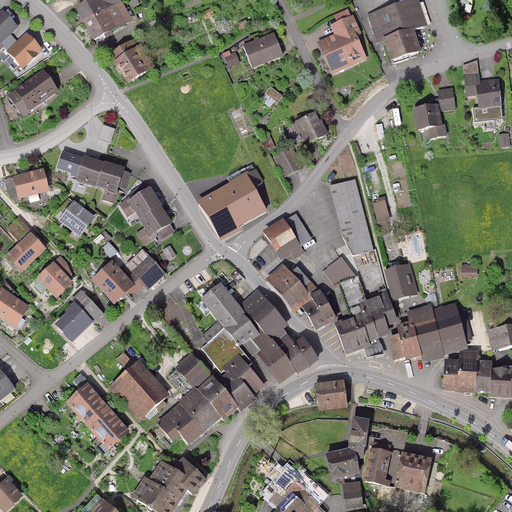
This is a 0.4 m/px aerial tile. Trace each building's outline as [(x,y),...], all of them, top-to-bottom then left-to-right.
[(87,0),(76,6),(83,21),(121,1),(120,0),(87,0)] [(83,21),(93,39),(132,20),(123,0),(121,1),(83,21)] [(426,25),(418,0),(411,0),(367,14),(377,43),(384,41),(390,60),(392,60),(409,54),(422,50),(415,28),(426,25)] [(202,11),(206,19),(215,15),(212,8),(202,11)] [(19,26),(3,9),(0,11),(0,43),(1,43),(11,34),(19,26)] [(334,33),(317,41),(332,74),(368,59),(357,35),(362,33),(353,15),(351,16),(348,9),(334,15),(336,21),(330,24),(334,33)] [(246,20),(238,23),(241,30),(249,27),(246,20)] [(23,69),(43,50),(27,32),(18,41),(7,50),(7,51),(23,69)] [(244,44),(252,68),(283,56),(274,32),(244,44)] [(7,50),(18,41),(11,34),(1,43),(7,50)] [(111,53),(128,83),(156,66),(142,43),(138,46),(134,39),(111,53)] [(236,51),(223,56),(228,69),(240,64),(236,51)] [(409,54),(392,60),(393,64),(410,59),(409,54)] [(477,60),(462,65),(463,74),(479,73),(477,60)] [(58,90),(44,69),(7,95),(22,116),(24,116),(31,111),(30,110),(58,90)] [(465,75),(467,97),(477,96),(478,107),(473,107),(474,121),(484,120),(495,119),(503,118),(499,79),(480,81),(479,74),(465,75)] [(283,96),(270,86),(265,94),(266,94),(275,101),(277,103),(283,96)] [(413,109),(416,130),(428,128),(429,139),(448,136),(446,123),(443,123),(441,112),(456,110),(453,88),(438,91),(439,99),(436,100),(436,105),(413,109)] [(275,101),(266,94),(261,100),(270,107),(275,101)] [(294,120),(305,144),(329,133),(322,119),(320,120),(316,111),(294,120)] [(495,119),(484,120),(485,130),(496,129),(495,119)] [(116,129),(102,124),(98,138),(111,143),(116,129)] [(509,133),(498,134),(500,148),(510,146),(509,133)] [(290,147),(273,156),(284,178),(302,168),(290,147)] [(77,177),(83,157),(63,150),(57,168),(71,173),(71,175),(77,177)] [(84,155),(83,157),(77,177),(76,180),(96,187),(97,186),(104,161),(84,155)] [(131,172),(124,170),(125,167),(104,160),(104,161),(97,186),(106,189),(102,200),(114,204),(118,192),(117,191),(118,187),(126,189),(131,172)] [(44,168),(13,176),(13,178),(19,198),(21,198),(50,190),(44,168)] [(242,226),(269,211),(256,187),(264,182),(256,168),(249,172),(248,171),(247,171),(245,168),(228,178),(230,182),(197,201),(221,243),(244,230),(242,226)] [(19,198),(13,178),(4,180),(8,194),(16,200),(17,203),(22,202),(21,198),(19,198)] [(356,179),(330,186),(342,237),(354,256),(374,251),(356,179)] [(151,212),(162,205),(163,204),(151,185),(146,189),(143,185),(132,192),(133,195),(120,204),(128,216),(136,211),(140,217),(150,211),(151,212)] [(60,219),(80,235),(96,216),(74,198),(73,200),(69,197),(53,217),(59,221),(60,219)] [(385,199),(372,203),(378,224),(389,221),(391,220),(385,199)] [(135,233),(144,246),(158,237),(160,242),(176,232),(171,224),(173,222),(162,205),(151,212),(150,211),(140,217),(138,218),(144,227),(135,233)] [(296,213),(285,220),(302,245),(312,239),(296,213)] [(6,228),(20,242),(31,232),(31,231),(18,217),(6,228)] [(263,230),(281,260),(291,254),(295,260),(306,252),(302,245),(285,220),(283,217),(263,230)] [(377,224),(381,237),(392,234),(389,221),(378,224),(377,224)] [(111,238),(105,231),(99,235),(106,242),(111,238)] [(6,256),(22,272),(47,248),(31,232),(20,242),(6,256)] [(109,242),(102,248),(111,258),(118,252),(109,242)] [(170,245),(162,250),(169,261),(177,256),(170,245)] [(148,290),(165,274),(143,249),(125,265),(133,273),(144,286),(148,290)] [(67,263),(60,255),(37,276),(57,298),(74,282),(70,278),(72,275),(67,263)] [(323,272),(333,285),(356,276),(341,257),(327,267),(328,268),(323,272)] [(91,279),(114,304),(122,297),(135,284),(129,277),(113,260),(91,279)] [(292,272),(283,264),(265,279),(295,312),(302,306),(313,298),(310,294),(318,290),(298,266),(292,272)] [(410,264),(385,270),(393,301),(418,295),(410,264)] [(461,265),(460,277),(478,277),(478,266),(461,265)] [(144,286),(133,273),(129,277),(135,284),(122,297),(123,298),(129,293),(130,294),(134,292),(135,294),(144,286)] [(333,285),(344,319),(353,315),(349,307),(366,301),(367,300),(358,275),(356,276),(333,285)] [(0,286),(1,287),(0,289),(0,317),(15,328),(30,306),(17,298),(19,294),(6,280),(0,286)] [(221,282),(201,298),(218,322),(239,346),(251,338),(253,340),(263,331),(257,324),(256,325),(221,282)] [(94,324),(104,314),(81,289),(71,299),(74,302),(93,322),(94,324)] [(287,333),(284,329),(288,324),(258,289),(240,304),(257,324),(263,331),(266,335),(267,334),(272,339),(273,338),(276,343),(287,333)] [(337,319),(329,303),(320,289),(318,290),(310,294),(313,298),(314,300),(327,324),(337,319)] [(398,322),(387,291),(379,294),(379,295),(388,325),(398,322)] [(379,338),(390,333),(388,325),(379,295),(367,300),(366,301),(379,338)] [(327,324),(314,300),(302,306),(315,330),(327,324)] [(366,301),(349,307),(353,315),(358,327),(364,325),(370,341),(379,338),(366,301)] [(67,312),(55,324),(72,342),(93,322),(74,302),(65,310),(67,312)] [(455,303),(433,309),(444,355),(459,351),(466,349),(468,348),(466,341),(473,340),(465,307),(458,309),(455,303)] [(405,357),(406,359),(421,355),(423,363),(445,357),(444,355),(433,309),(432,304),(407,312),(409,321),(397,325),(399,333),(389,337),(394,360),(405,357)] [(494,329),(488,330),(492,351),(511,347),(511,311),(492,316),(494,329)] [(364,348),(371,346),(370,341),(364,325),(358,327),(353,315),(344,319),(334,322),(346,355),(364,348)] [(222,373),(225,371),(226,373),(217,380),(240,407),(239,408),(241,411),(257,398),(254,395),(266,385),(249,366),(253,363),(239,346),(218,322),(201,336),(208,343),(201,348),(222,373)] [(257,353),(279,383),(297,371),(276,343),(273,338),(272,339),(267,334),(266,335),(263,331),(253,340),(261,350),(257,353)] [(276,343),(297,371),(299,374),(311,365),(294,343),(287,333),(276,343)] [(303,336),(294,343),(311,365),(319,359),(303,336)] [(364,348),(367,358),(385,354),(379,338),(370,341),(371,346),(364,348)] [(458,391),(476,393),(478,360),(478,356),(479,350),(466,349),(459,351),(459,359),(458,391)] [(132,362),(123,352),(116,359),(124,369),(132,362)] [(196,387),(197,389),(222,417),(225,420),(239,408),(240,407),(217,380),(213,375),(212,376),(192,353),(175,368),(177,369),(194,389),(196,387)] [(445,359),(443,390),(458,391),(459,359),(445,359)] [(139,360),(108,388),(139,422),(156,407),(160,410),(167,404),(163,400),(170,394),(139,360)] [(492,368),(492,360),(478,360),(476,393),(488,393),(491,393),(492,368)] [(511,397),(511,396),(511,366),(511,367),(511,368),(492,368),(491,393),(488,393),(489,397),(511,398),(511,397)] [(0,400),(16,388),(0,368),(0,400)] [(177,369),(168,377),(185,395),(194,389),(177,369)] [(79,389),(88,381),(81,373),(72,381),(79,389)] [(319,411),(348,407),(344,380),(315,384),(319,411)] [(87,382),(65,402),(87,425),(108,406),(87,382)] [(205,431),(222,417),(197,389),(196,387),(194,389),(185,395),(179,401),(180,403),(205,431)] [(181,435),(189,444),(205,431),(180,403),(157,423),(160,426),(166,434),(173,442),(181,435)] [(87,425),(109,450),(130,431),(108,406),(87,425)] [(61,417),(55,410),(47,417),(53,423),(61,417)] [(370,419),(353,416),(348,447),(356,450),(358,459),(364,458),(364,446),(366,447),(370,419)] [(155,430),(161,438),(166,434),(160,426),(155,430)] [(372,447),(371,447),(364,481),(390,486),(391,480),(386,479),(391,453),(391,451),(390,451),(391,445),(373,441),(372,447)] [(332,480),(361,473),(358,459),(356,450),(348,447),(326,453),(332,480)] [(394,487),(425,494),(433,457),(402,451),(401,455),(394,487)] [(193,495),(208,480),(183,457),(174,467),(161,460),(149,479),(145,476),(131,497),(154,511),(172,511),(188,489),(193,495)] [(306,487),(287,472),(279,482),(283,486),(271,500),(279,506),(274,511),(322,511),(318,508),(320,505),(303,490),(306,487)] [(0,507),(3,511),(5,511),(24,495),(7,477),(1,482),(0,483),(0,507)] [(360,481),(342,484),(346,509),(363,507),(360,481)] [(83,511),(90,511),(103,499),(97,494),(81,510),(83,511)] [(118,511),(103,498),(103,499),(90,511),(118,511)]
